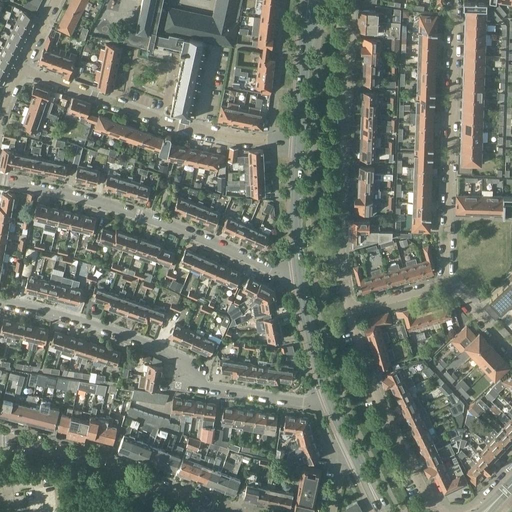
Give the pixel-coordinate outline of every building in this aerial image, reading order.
[(87,0),(71,0),(67,9),(80,15),(87,0)] [(142,0),(136,28),(127,26),(123,42),(146,47),(146,48),(148,49),(148,48),(153,49),(153,46),(156,33),(161,9),(162,0),(142,0)] [(221,0),(217,19),(199,15),(168,8),(167,11),(161,9),(156,33),(173,37),(172,43),(182,45),(183,41),(202,45),(204,38),(230,44),(230,45),(231,45),(232,44),(235,29),(236,26),(241,0),(221,0)] [(275,19),(278,1),(268,0),(262,0),(261,17),(275,19)] [(464,0),(463,7),(466,7),(466,12),(486,12),(487,1),(485,0),(474,0),(474,1),(464,0)] [(35,12),(38,7),(26,1),(24,6),(35,12)] [(375,11),(359,10),(358,20),(376,21),(385,22),(390,22),(400,22),(400,9),(376,5),(376,6),(375,6),(375,11)] [(70,35),(80,15),(67,9),(57,28),(70,35)] [(38,16),(34,14),(30,12),(29,14),(22,10),(17,21),(24,24),(25,23),(33,27),(34,26),(37,22),(36,21),(38,16)] [(466,22),(486,23),(486,12),(466,12),(466,16),(465,18),(465,20),(466,22)] [(419,15),(419,32),(437,32),(437,16),(419,15)] [(261,17),(259,35),(273,37),(275,19),(261,17)] [(376,21),(358,20),(358,30),(374,30),(375,30),(376,21)] [(24,24),(17,21),(13,30),(20,33),(20,31),(29,35),(30,32),(31,33),(33,28),(33,27),(25,23),(24,24)] [(6,22),(2,31),(7,33),(11,24),(6,22)] [(385,22),(384,31),(384,37),(399,38),(400,22),(390,22),(385,22)] [(486,23),(466,22),(466,27),(465,29),(464,31),(465,33),(485,34),(486,23)] [(84,41),(87,34),(89,29),(83,27),(78,39),(84,41)] [(13,30),(8,38),(15,41),(16,40),(24,44),(26,41),(27,41),(29,37),(28,36),(29,35),(20,31),(20,33),(13,30)] [(419,32),(418,44),(436,44),(437,32),(419,32)] [(153,46),(169,50),(180,52),(183,53),(181,63),(182,63),(181,66),(181,65),(178,78),(179,78),(178,80),(177,80),(175,92),(176,93),(175,95),(174,95),(172,107),(169,107),(168,107),(167,107),(166,108),(166,109),(166,110),(166,111),(167,112),(167,113),(168,113),(174,114),(174,113),(177,114),(176,115),(180,116),(180,117),(189,119),(205,50),(202,49),(202,45),(183,41),(182,45),(172,43),(173,37),(156,33),(153,46)] [(465,44),(485,45),(485,34),(465,33),(465,38),(464,40),(464,42),(465,44)] [(50,49),(54,37),(48,35),(38,63),(49,66),(54,51),(50,49)] [(268,52),(269,47),(272,47),(273,37),(259,35),(258,40),(253,40),(252,45),(263,46),(263,52),(268,52)] [(8,38),(4,47),(11,50),(12,48),(20,53),(22,49),(23,50),(25,45),(24,45),(24,44),(16,40),(15,41),(8,38)] [(361,46),(361,51),(371,52),(371,50),(384,50),(384,44),(380,44),(380,39),(363,38),(363,46),(361,46)] [(105,49),(101,48),(100,54),(120,58),(122,47),(106,44),(105,49)] [(436,44),(418,44),(418,56),(436,56),(436,44)] [(465,55),(485,55),(485,45),(465,44),(465,49),(464,50),(464,53),(465,55)] [(4,47),(1,52),(0,51),(0,55),(7,58),(7,57),(16,61),(17,58),(18,58),(20,54),(20,53),(12,48),(11,50),(4,47)] [(66,51),(60,49),(59,53),(54,51),(49,66),(59,70),(65,55),(66,51)] [(364,53),(364,61),(384,62),(384,57),(384,50),(371,50),(371,52),(361,51),(361,53),(364,53)] [(259,53),(258,66),(274,69),(275,59),(267,58),(268,52),(263,52),(263,54),(259,53)] [(67,73),(65,77),(66,77),(71,79),(75,68),(72,67),(76,55),(70,53),(69,56),(65,55),(59,70),(67,73)] [(120,58),(100,54),(99,59),(103,60),(102,65),(117,68),(120,58)] [(0,65),(2,67),(3,66),(11,70),(13,67),(14,67),(16,63),(15,62),(16,61),(7,57),(7,58),(0,55),(0,65)] [(485,55),(465,55),(465,59),(463,61),(463,63),(464,65),(464,66),(484,66),(485,55)] [(418,56),(417,68),(435,68),(436,56),(418,56)] [(378,73),(383,73),(384,62),(364,61),(363,73),(370,74),(370,72),(378,73)] [(0,74),(7,78),(9,75),(10,76),(12,71),(11,71),(11,70),(3,66),(2,67),(0,65),(0,74)] [(117,68),(102,65),(101,70),(97,69),(96,75),(115,79),(117,68)] [(258,66),(257,76),(272,78),(274,69),(258,66)] [(464,76),(484,77),(484,66),(464,66),(464,70),(463,72),(463,74),(464,76)] [(417,80),(435,80),(435,68),(417,68),(417,80)] [(363,73),(363,83),(378,84),(378,73),(370,72),(370,74),(363,73)] [(115,79),(96,75),(95,81),(98,81),(97,87),(113,90),(115,79)] [(270,94),(272,78),(257,76),(256,78),(255,88),(262,89),(261,93),(270,94)] [(484,77),(464,76),(464,81),(463,83),(463,85),(464,87),(484,88),(484,77)] [(416,99),(433,99),(434,99),(435,80),(417,80),(416,99)] [(51,91),(34,85),(31,94),(34,95),(47,100),(51,91)] [(463,98),(483,99),(484,88),(464,87),(464,92),(462,94),(462,96),(463,98)] [(378,92),(363,91),(362,104),(368,105),(368,102),(377,102),(378,92)] [(34,95),(30,107),(53,116),(54,114),(55,109),(49,107),(48,109),(45,108),(47,100),(34,95)] [(85,120),(92,122),(96,124),(98,118),(88,114),(91,104),(73,98),(69,111),(68,111),(81,116),(80,120),(85,122),(85,120)] [(483,99),(463,98),(463,102),(462,104),(462,107),(463,108),(463,109),(483,109),(483,99)] [(434,99),(433,99),(416,99),(416,111),(434,112),(434,99)] [(230,123),(234,103),(228,102),(227,106),(221,105),(218,120),(230,123)] [(362,104),(362,114),(381,115),(382,103),(377,102),(368,102),(368,105),(362,104)] [(239,104),(234,103),(230,123),(240,125),(244,109),(239,108),(239,104)] [(255,108),(249,106),(248,110),(244,109),(240,125),(251,127),(255,108)] [(53,116),(30,107),(26,117),(40,122),(42,116),(58,121),(59,116),(54,114),(53,116)] [(263,130),(266,114),(260,112),(261,109),(255,108),(251,127),(263,130)] [(463,119),(463,120),(483,120),(483,109),(463,109),(463,113),(462,115),(462,117),(463,119)] [(416,111),(415,123),(433,124),(434,112),(416,111)] [(362,114),(361,126),(367,126),(367,125),(382,125),(383,115),(381,115),(362,114)] [(98,118),(96,124),(94,129),(104,132),(109,119),(99,115),(98,118)] [(38,127),(40,122),(26,117),(24,124),(26,125),(25,129),(29,130),(28,135),(39,138),(40,133),(46,135),(47,131),(38,127)] [(109,119),(104,132),(122,139),(127,125),(109,119)] [(462,130),(482,131),(483,120),(463,120),(462,124),(461,126),(461,128),(462,130)] [(415,135),(433,136),(433,124),(415,123),(415,135)] [(127,125),(122,139),(140,145),(145,131),(127,125)] [(361,126),(361,137),(378,137),(381,137),(381,132),(382,125),(367,125),(367,126),(361,126)] [(482,131),(462,130),(462,135),(461,137),(461,139),(462,141),(482,142),(482,131)] [(145,131),(140,145),(158,151),(159,152),(164,138),(163,138),(145,131)] [(165,137),(165,138),(164,137),(163,138),(164,138),(159,152),(158,151),(158,152),(167,155),(166,160),(169,160),(173,161),(177,145),(173,144),(170,143),(171,139),(171,138),(171,137),(170,137),(170,136),(169,136),(169,135),(168,135),(167,135),(166,135),(166,136),(165,136),(165,137)] [(414,154),(431,154),(432,154),(433,136),(415,135),(414,154)] [(366,147),(381,148),(381,137),(378,137),(361,137),(360,148),(366,148),(366,147)] [(461,152),(481,153),(482,142),(462,141),(462,146),(461,147),(461,150),(461,152)] [(0,166),(0,167),(9,169),(10,166),(11,166),(14,154),(15,151),(13,151),(14,144),(9,143),(7,150),(4,149),(2,159),(0,166)] [(78,145),(73,143),(68,162),(73,163),(78,145)] [(32,171),(43,173),(46,160),(36,158),(37,154),(40,155),(41,147),(41,144),(37,144),(36,147),(35,153),(34,158),(32,171)] [(184,164),(188,148),(177,145),(173,161),(184,164)] [(366,148),(360,148),(360,159),(375,159),(375,153),(393,154),(394,148),(388,148),(381,148),(366,147),(366,148)] [(195,166),(199,150),(188,148),(184,164),(195,166)] [(236,162),(237,157),(238,149),(230,148),(229,154),(229,161),(236,162)] [(59,149),(57,157),(53,175),(65,177),(68,164),(62,163),(64,150),(59,149)] [(263,151),(263,149),(244,151),(245,160),(263,159),(263,151)] [(206,168),(209,152),(199,150),(195,166),(206,168)] [(206,168),(217,171),(219,162),(219,163),(220,161),(224,162),(225,156),(209,152),(206,168)] [(481,153),(461,152),(461,156),(460,158),(460,163),(461,165),(466,165),(467,163),(481,164),(481,153)] [(11,166),(21,168),(24,156),(14,154),(11,166)] [(121,154),(120,159),(124,160),(128,161),(135,163),(136,159),(121,154)] [(414,154),(414,166),(432,167),(432,154),(431,154),(414,154)] [(34,158),(24,156),(21,168),(32,171),(34,158)] [(43,173),(53,175),(57,157),(54,157),(54,162),(46,160),(43,173)] [(238,165),(244,165),(245,173),(264,172),(263,159),(245,160),(238,161),(238,165)] [(90,164),(88,164),(86,168),(78,166),(74,179),(85,182),(90,164)] [(92,165),(90,164),(85,182),(96,185),(100,171),(99,171),(91,169),(92,165)] [(374,167),(359,166),(359,177),(365,178),(365,179),(374,179),(386,180),(392,180),(392,174),(374,173),(374,167)] [(413,178),(431,179),(432,167),(414,166),(413,178)] [(108,174),(105,183),(104,187),(104,188),(104,187),(115,191),(120,173),(118,172),(114,171),(113,175),(108,174)] [(247,185),(250,184),(264,184),(264,172),(245,173),(245,180),(239,180),(228,181),(228,185),(247,185)] [(120,173),(115,191),(125,194),(131,176),(128,175),(127,180),(119,177),(120,173)] [(125,194),(136,197),(141,179),(139,184),(131,181),(133,177),(131,176),(125,194)] [(359,177),(358,189),(373,190),(374,179),(365,179),(365,178),(359,177)] [(413,178),(413,190),(431,191),(431,179),(413,178)] [(143,180),(141,179),(136,197),(146,200),(147,201),(148,197),(151,198),(153,193),(149,192),(151,187),(150,187),(142,184),(143,180)] [(265,193),(264,184),(250,184),(251,195),(265,195),(265,193)] [(358,189),(358,194),(358,196),(355,196),(354,200),(364,200),(364,202),(378,202),(379,202),(380,202),(380,195),(373,195),(373,190),(358,189)] [(413,202),(431,203),(431,191),(413,190),(413,202)] [(3,194),(2,203),(13,205),(15,193),(9,192),(8,194),(3,194)] [(456,213),(470,213),(471,195),(456,195),(456,213)] [(470,213),(481,214),(482,196),(471,195),(470,213)] [(191,197),(189,196),(187,200),(179,197),(173,210),(174,210),(184,214),(191,197)] [(482,196),(481,214),(492,214),(492,196),(482,196)] [(492,214),(502,214),(503,214),(503,213),(503,196),(492,196),(492,214)] [(511,196),(503,196),(503,213),(503,214),(502,214),(502,215),(504,215),(504,214),(511,213),(511,196)] [(191,197),(184,214),(194,218),(201,201),(199,200),(197,204),(189,201),(191,197)] [(364,200),(354,200),(354,204),(356,204),(355,211),(360,212),(360,215),(371,215),(379,209),(379,202),(378,202),(364,202),(364,200)] [(194,218),(205,222),(211,205),(209,209),(202,206),(203,202),(201,201),(194,218)] [(413,202),(412,214),(430,215),(431,203),(413,202)] [(0,215),(10,218),(13,205),(2,203),(1,207),(0,206),(0,215)] [(34,218),(45,221),(49,207),(37,204),(34,218)] [(215,227),(219,217),(220,213),(212,210),(214,206),(211,205),(205,222),(215,226),(215,227)] [(57,224),(61,210),(49,207),(45,221),(46,221),(44,228),(56,231),(57,224)] [(57,224),(69,227),(73,213),(61,210),(57,224)] [(69,227),(81,230),(84,216),(73,213),(69,227)] [(430,215),(412,214),(412,231),(430,232),(430,215)] [(10,218),(0,215),(0,228),(8,230),(10,222),(14,223),(15,219),(10,218)] [(93,233),(95,224),(96,218),(84,216),(81,230),(79,236),(85,238),(86,231),(93,233)] [(228,216),(226,220),(222,229),(223,230),(233,234),(240,217),(238,216),(236,220),(228,216)] [(246,225),(239,221),(241,217),(240,217),(233,234),(243,238),(250,222),(248,221),(246,225)] [(349,220),(349,229),(378,230),(378,225),(369,225),(366,225),(366,220),(349,220)] [(243,238),(253,243),(260,226),(258,230),(251,227),(253,223),(250,222),(243,238)] [(269,235),(261,231),(263,227),(260,226),(253,243),(263,248),(269,235)] [(12,230),(8,230),(0,228),(0,240),(10,242),(12,230)] [(112,244),(115,233),(102,229),(101,234),(99,233),(97,239),(99,240),(98,243),(105,245),(106,242),(112,244)] [(349,229),(349,240),(349,241),(353,241),(353,248),(353,249),(392,237),(392,233),(392,231),(378,230),(349,229)] [(122,252),(128,234),(116,230),(115,233),(112,244),(120,247),(118,251),(122,252)] [(128,250),(135,252),(139,238),(128,234),(122,252),(127,254),(128,250)] [(151,242),(139,238),(135,252),(140,254),(139,258),(145,260),(151,242)] [(10,245),(10,242),(0,240),(0,251),(4,253),(6,244),(10,245)] [(152,258),(158,260),(161,249),(162,246),(151,242),(145,260),(151,262),(152,258)] [(426,260),(421,261),(425,276),(434,274),(431,265),(434,264),(434,263),(428,246),(423,247),(426,260)] [(173,265),(174,261),(175,259),(173,258),(174,253),(161,249),(158,260),(164,262),(163,265),(169,267),(170,264),(173,265)] [(180,263),(191,268),(197,254),(186,249),(180,263)] [(191,268),(202,272),(208,259),(197,254),(191,268)] [(407,265),(403,266),(408,281),(425,276),(421,261),(417,262),(416,258),(405,261),(407,265)] [(207,275),(213,277),(219,264),(208,259),(202,272),(199,278),(205,280),(207,275)] [(390,286),(408,281),(403,266),(399,267),(398,263),(388,265),(389,270),(386,271),(390,286)] [(127,273),(129,268),(118,264),(116,270),(127,273)] [(224,282),(230,268),(219,264),(213,277),(220,280),(218,284),(222,286),(224,282)] [(359,265),(357,266),(353,267),(359,286),(361,285),(364,294),(372,291),(368,277),(362,279),(359,265)] [(127,273),(139,277),(141,272),(129,268),(127,273)] [(235,287),(236,284),(241,273),(230,268),(224,282),(235,287)] [(368,277),(372,291),(390,286),(386,271),(382,272),(380,268),(371,271),(372,276),(368,277)] [(141,272),(139,277),(151,281),(153,274),(146,271),(145,273),(141,272)] [(511,272),(511,273),(508,277),(511,280),(484,306),(496,319),(502,313),(511,303),(511,272)] [(25,290),(35,293),(40,274),(38,274),(36,278),(29,276),(27,281),(25,290)] [(35,293),(46,296),(50,281),(41,279),(42,275),(40,274),(35,293)] [(249,277),(246,284),(243,290),(253,295),(260,282),(249,277)] [(50,281),(46,296),(57,299),(61,284),(62,280),(59,279),(58,283),(50,281)] [(170,287),(179,291),(181,287),(183,284),(173,279),(170,287)] [(259,300),(275,297),(276,297),(275,289),(268,285),(267,286),(262,283),(262,282),(261,281),(260,282),(253,295),(259,298),(259,300)] [(61,284),(57,299),(68,302),(73,283),(70,282),(68,286),(61,284)] [(83,285),(73,283),(68,302),(78,304),(83,285)] [(95,287),(93,293),(95,294),(93,299),(103,302),(107,291),(104,290),(105,286),(98,284),(97,287),(95,287)] [(121,291),(119,295),(114,310),(126,314),(131,300),(123,297),(125,293),(126,293),(127,290),(123,289),(122,291),(121,291)] [(105,307),(114,310),(119,295),(107,291),(103,302),(106,303),(105,307)] [(262,311),(273,309),(277,308),(275,297),(259,300),(255,302),(258,310),(262,310),(262,311)] [(131,300),(126,314),(138,318),(143,304),(144,300),(140,298),(139,302),(131,300)] [(232,301),(228,299),(223,309),(228,311),(230,312),(234,302),(232,301)] [(452,316),(456,315),(452,301),(440,304),(444,320),(453,318),(452,316)] [(234,302),(230,312),(230,313),(235,310),(240,308),(239,305),(239,304),(234,302)] [(148,318),(151,319),(155,308),(143,304),(138,318),(147,321),(148,318)] [(444,320),(440,304),(428,308),(432,324),(444,320)] [(159,310),(155,308),(151,319),(161,323),(163,318),(165,319),(167,313),(165,312),(167,308),(160,306),(159,310)] [(409,330),(420,327),(416,311),(411,313),(409,307),(400,310),(402,315),(404,314),(409,330)] [(432,324),(428,308),(416,311),(420,327),(432,324)] [(235,310),(230,313),(233,320),(239,318),(235,310)] [(365,332),(366,332),(381,328),(381,326),(392,323),(389,312),(363,319),(365,324),(364,324),(365,325),(363,326),(365,332)] [(219,327),(223,336),(230,320),(229,317),(225,315),(219,327)] [(261,331),(281,327),(278,316),(264,319),(259,321),(261,331)] [(10,343),(15,322),(4,319),(0,332),(7,334),(5,341),(10,343)] [(16,337),(23,339),(26,324),(15,322),(10,343),(14,344),(16,337)] [(169,337),(179,341),(185,327),(187,324),(185,323),(183,326),(175,323),(173,328),(169,337)] [(31,350),(37,327),(26,324),(23,339),(29,340),(27,349),(31,350)] [(179,341),(189,346),(196,332),(188,328),(189,325),(187,324),(185,327),(179,341)] [(465,347),(479,333),(476,336),(466,325),(450,340),(461,352),(465,347)] [(46,343),(46,339),(49,329),(48,329),(37,327),(31,350),(35,351),(38,341),(46,343)] [(189,346),(199,350),(206,336),(208,332),(198,327),(196,332),(189,346)] [(264,342),(279,339),(283,338),(281,327),(261,331),(264,342)] [(366,332),(372,350),(386,346),(385,342),(390,341),(388,331),(382,333),(381,328),(366,332)] [(59,357),(61,349),(66,335),(56,331),(55,331),(51,345),(57,347),(55,352),(57,353),(56,356),(59,357)] [(208,332),(206,336),(199,350),(210,355),(211,351),(216,353),(222,338),(208,332)] [(472,355),(487,341),(479,333),(465,347),(472,355)] [(61,349),(72,353),(77,338),(66,335),(61,349)] [(77,361),(81,362),(88,342),(77,338),(72,353),(79,355),(77,361)] [(444,343),(441,340),(431,350),(434,352),(444,343)] [(487,341),(472,355),(479,363),(494,349),(487,341)] [(87,358),(94,360),(98,345),(88,342),(81,362),(85,364),(87,358)] [(105,362),(109,349),(98,345),(94,360),(100,362),(105,363),(105,362)] [(387,350),(386,346),(372,350),(377,368),(391,364),(390,359),(395,358),(393,348),(387,350)] [(117,366),(118,362),(121,352),(120,352),(109,349),(105,362),(117,366)] [(479,363),(487,371),(501,357),(494,349),(479,363)] [(433,366),(436,363),(427,353),(424,356),(433,366)] [(153,365),(162,366),(163,361),(154,357),(153,365)] [(220,359),(219,364),(219,366),(221,366),(221,371),(234,373),(236,361),(229,360),(230,358),(223,357),(222,359),(220,359)] [(501,357),(487,371),(495,379),(509,365),(501,357)] [(236,361),(234,373),(234,376),(244,378),(247,359),(245,358),(244,363),(236,361)] [(247,359),(244,378),(255,380),(258,360),(257,360),(256,364),(249,363),(250,359),(247,359)] [(258,360),(255,380),(266,381),(269,362),(266,362),(266,366),(260,365),(261,360),(258,360)] [(390,384),(390,385),(404,378),(422,370),(428,364),(424,360),(405,365),(385,373),(386,376),(383,378),(386,386),(390,384)] [(269,362),(266,381),(278,383),(278,380),(280,368),(281,363),(272,361),(271,367),(270,367),(271,362),(269,362)] [(37,366),(28,364),(27,369),(38,371),(40,369),(41,363),(38,362),(37,366)] [(292,382),(292,377),(294,377),(295,371),(293,370),(294,367),(286,366),(286,364),(281,363),(280,368),(278,380),(292,382)] [(149,364),(149,365),(147,376),(161,378),(162,367),(163,367),(163,366),(162,366),(153,365),(149,364)] [(428,375),(434,371),(428,364),(423,369),(428,375)] [(506,384),(511,390),(511,389),(511,368),(492,387),(498,392),(506,384)] [(2,383),(5,384),(8,372),(0,369),(0,375),(4,376),(2,383)] [(9,378),(18,380),(19,374),(10,372),(9,378)] [(36,386),(37,383),(39,374),(31,373),(29,385),(36,386)] [(25,376),(19,374),(18,380),(17,385),(23,386),(25,376)] [(48,376),(39,374),(37,383),(46,385),(48,376)] [(100,383),(108,384),(120,386),(122,378),(119,378),(118,382),(105,380),(106,376),(101,375),(100,383)] [(46,385),(56,387),(58,377),(48,376),(46,385)] [(161,378),(147,376),(145,388),(159,390),(161,378)] [(64,378),(58,377),(56,387),(67,390),(70,379),(64,378)] [(395,395),(409,388),(404,378),(390,385),(395,395)] [(78,392),(79,388),(81,380),(70,379),(67,390),(78,392)] [(91,382),(81,380),(79,388),(89,391),(91,382)] [(98,383),(95,383),(91,382),(89,391),(96,393),(97,389),(98,383)] [(447,397),(448,395),(453,392),(444,382),(438,387),(447,397)] [(395,395),(400,404),(414,398),(417,396),(415,391),(411,393),(409,388),(395,395)] [(509,403),(492,388),(485,395),(502,411),(509,403)] [(5,391),(0,411),(0,413),(9,416),(15,393),(5,391)] [(460,399),(453,392),(448,395),(456,403),(460,399)] [(9,416),(18,418),(22,402),(24,396),(15,393),(9,416)] [(18,418),(27,421),(33,395),(28,394),(26,403),(22,402),(18,418)] [(33,395),(27,421),(36,423),(41,402),(37,402),(39,397),(33,395)] [(178,420),(181,420),(184,399),(180,399),(180,397),(175,397),(175,398),(173,398),(172,408),(170,416),(178,417),(178,420)] [(405,415),(419,408),(414,398),(400,404),(405,415)] [(491,408),(480,398),(476,402),(490,415),(493,412),(496,415),(500,411),(494,406),(491,408)] [(181,420),(180,425),(179,433),(183,435),(184,434),(185,421),(186,414),(192,415),(194,401),(184,399),(181,420)] [(464,404),(460,399),(456,403),(450,405),(454,415),(462,412),(463,411),(464,405),(464,404)] [(36,423),(45,425),(51,403),(41,400),(41,402),(36,423)] [(205,403),(194,401),(192,415),(203,417),(205,403)] [(51,403),(45,425),(54,427),(58,412),(60,405),(51,403)] [(205,403),(203,417),(200,437),(213,442),(215,428),(213,428),(216,404),(205,403)] [(58,428),(67,431),(71,415),(73,407),(68,406),(66,414),(62,413),(58,428)] [(232,426),(233,422),(235,408),(232,408),(232,407),(230,407),(228,407),(224,406),(221,424),(232,426)] [(130,407),(127,417),(132,419),(136,409),(130,407)] [(241,428),(243,428),(246,410),(240,409),(240,408),(238,408),(237,409),(235,408),(233,422),(242,423),(241,428)] [(421,414),(419,408),(405,415),(410,425),(429,416),(426,411),(421,414)] [(80,418),(76,436),(85,439),(85,438),(85,435),(91,413),(92,410),(89,409),(89,411),(83,410),(81,418),(80,418)] [(136,409),(132,419),(138,421),(141,411),(136,409)] [(91,413),(85,435),(95,437),(100,417),(91,415),(92,410),(91,413)] [(253,430),(254,425),(256,411),(254,411),(253,410),(251,410),(250,410),(246,410),(243,428),(243,429),(253,430)] [(138,421),(140,422),(144,423),(147,412),(141,411),(138,421)] [(254,425),(265,427),(267,413),(262,412),(261,411),(259,411),(258,412),(256,411),(254,425)] [(146,424),(149,426),(153,414),(147,412),(144,423),(146,424)] [(456,424),(455,427),(461,428),(463,418),(464,416),(462,412),(454,415),(452,416),(456,424)] [(510,419),(504,413),(502,412),(498,417),(505,424),(510,419)] [(278,414),(276,414),(275,414),(275,413),(272,413),(271,414),(267,413),(265,427),(264,432),(265,432),(264,439),(267,440),(268,433),(274,434),(278,414)] [(100,416),(100,417),(95,437),(104,439),(109,417),(110,415),(107,414),(107,418),(100,416)] [(155,428),(158,416),(153,414),(149,426),(153,427),(155,428)] [(475,417),(467,414),(465,423),(468,425),(475,417)] [(66,434),(76,436),(80,418),(71,415),(67,431),(66,434)] [(287,440),(291,432),(293,430),(295,425),(296,419),(298,420),(298,417),(286,415),(284,430),(280,429),(279,439),(287,440)] [(129,424),(137,428),(140,422),(138,421),(132,419),(127,417),(124,416),(121,424),(126,426),(129,424)] [(158,428),(161,428),(164,418),(158,416),(155,428),(158,429),(158,428)] [(414,436),(429,429),(434,427),(429,416),(410,425),(414,436)] [(113,442),(118,421),(114,420),(115,418),(109,417),(104,439),(106,440),(107,442),(110,443),(111,441),(113,442)] [(296,433),(311,431),(309,418),(298,417),(298,420),(296,419),(295,425),(293,430),(291,432),(295,433),(296,433)] [(168,430),(170,423),(170,420),(164,418),(161,428),(168,430)] [(505,424),(502,427),(511,435),(511,420),(510,419),(505,424)] [(146,424),(144,423),(140,422),(137,428),(143,430),(146,424)] [(168,430),(178,433),(179,433),(180,425),(170,423),(168,430)] [(158,429),(155,428),(153,427),(147,442),(143,441),(137,456),(143,458),(143,459),(146,460),(152,445),(158,429)] [(464,429),(461,428),(455,427),(454,428),(457,437),(459,439),(462,438),(463,432),(464,429)] [(509,443),(511,439),(511,435),(502,427),(497,432),(492,427),(489,430),(506,446),(509,443)] [(128,453),(137,430),(132,428),(129,436),(124,434),(118,449),(124,451),(125,452),(128,453)] [(414,436),(419,446),(438,437),(436,432),(431,434),(429,429),(414,436)] [(130,453),(137,456),(143,441),(140,440),(143,432),(137,430),(128,453),(130,454),(130,453)] [(176,439),(178,433),(168,430),(166,436),(176,439)] [(487,443),(498,454),(499,454),(506,446),(489,430),(486,433),(488,435),(484,440),(487,443)] [(294,446),(313,439),(311,431),(296,433),(295,433),(297,442),(294,443),(288,442),(287,444),(286,450),(285,453),(288,453),(295,449),(294,446)] [(186,445),(198,449),(199,445),(201,441),(189,436),(186,445)] [(438,449),(435,443),(440,441),(438,437),(419,446),(424,455),(438,449)] [(317,448),(313,439),(294,446),(295,449),(288,453),(287,461),(290,461),(290,457),(294,458),(299,457),(302,455),(317,448)] [(161,449),(156,463),(162,465),(162,466),(165,467),(174,443),(170,442),(166,450),(161,448),(161,449)] [(183,447),(174,443),(165,467),(167,468),(168,468),(174,470),(180,455),(183,447)] [(242,450),(251,452),(252,447),(252,444),(243,443),(242,450)] [(424,455),(428,465),(429,466),(443,460),(443,459),(455,454),(450,443),(438,449),(424,455)] [(491,462),(498,454),(487,443),(482,448),(478,445),(475,449),(476,450),(490,463),(491,462)] [(152,445),(146,460),(148,461),(149,460),(156,463),(161,449),(161,448),(152,445)] [(221,445),(220,446),(219,450),(229,453),(231,448),(229,447),(221,445)] [(188,476),(197,452),(187,448),(178,472),(179,472),(178,473),(183,475),(184,474),(187,475),(188,476)] [(317,448),(302,455),(299,457),(294,458),(290,457),(290,461),(300,464),(308,460),(309,462),(321,457),(317,448)] [(284,461),(285,453),(286,450),(277,449),(276,460),(284,461)] [(472,459),(486,473),(487,474),(487,473),(489,475),(494,470),(492,468),(494,466),(491,462),(490,463),(476,450),(469,457),(472,459)] [(197,452),(188,476),(190,476),(197,479),(205,459),(205,458),(201,456),(201,454),(197,452)] [(237,459),(236,463),(225,490),(228,491),(234,493),(240,478),(235,476),(242,458),(243,456),(239,454),(237,459)] [(205,459),(197,479),(203,481),(203,482),(206,483),(215,459),(206,456),(205,458),(205,459)] [(215,459),(206,483),(209,484),(209,483),(216,486),(221,471),(218,470),(222,459),(216,457),(215,459)] [(221,471),(216,486),(221,488),(222,489),(225,490),(236,463),(226,459),(221,471)] [(476,484),(486,473),(472,459),(468,463),(471,465),(466,470),(470,473),(468,474),(470,479),(476,484)] [(260,465),(263,465),(269,467),(269,468),(275,469),(276,463),(270,461),(261,460),(260,465)] [(435,472),(435,473),(447,467),(443,460),(429,466),(428,465),(425,467),(429,475),(435,472)] [(435,475),(440,485),(464,474),(458,462),(454,465),(447,468),(447,467),(435,473),(436,475),(435,475)] [(303,466),(297,495),(294,507),(294,508),(297,509),(311,511),(312,511),(321,470),(303,466)] [(255,500),(255,501),(256,501),(261,481),(255,480),(257,474),(249,471),(243,484),(239,494),(244,496),(243,498),(247,499),(247,500),(254,501),(255,500)] [(467,480),(464,474),(440,485),(445,495),(448,494),(468,485),(466,481),(467,480)] [(256,501),(267,503),(273,478),(269,477),(267,486),(260,485),(261,481),(256,501)] [(267,503),(278,505),(281,490),(276,488),(277,483),(274,482),(273,484),(272,484),(273,478),(267,503)] [(293,493),(281,490),(278,505),(290,508),(293,493)] [(362,511),(357,502),(346,507),(348,511),(362,511)]
